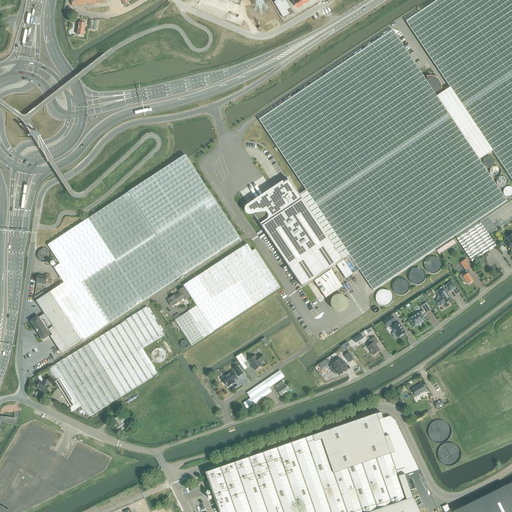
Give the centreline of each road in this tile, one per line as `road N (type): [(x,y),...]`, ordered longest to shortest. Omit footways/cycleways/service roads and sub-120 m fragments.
road 1 (unclassified): [(165,468),(185,475),(376,407),(397,413),(444,495),(511,468)]
road 2 (unclassified): [(511,297),(358,401),(165,468)]
road 3 (unclassified): [(21,378),(18,350),(43,188),(75,171),(120,128),(213,107)]
road 4 (unclassified): [(230,425),(363,376),(511,271)]
road 5 (primary): [(44,169),(66,161),(111,119),(200,94),(294,52)]
road 6 (unclassified): [(21,378),(249,235)]
road 7 (primary): [(369,0),(246,66),(154,91)]
road 8 (unclassified): [(332,0),(265,36),(175,0)]
road 9 (unclassified): [(155,451),(19,399)]
road 10 (primary): [(0,372),(16,247)]
road 11 (unclassified): [(230,425),(223,403),(308,345)]
